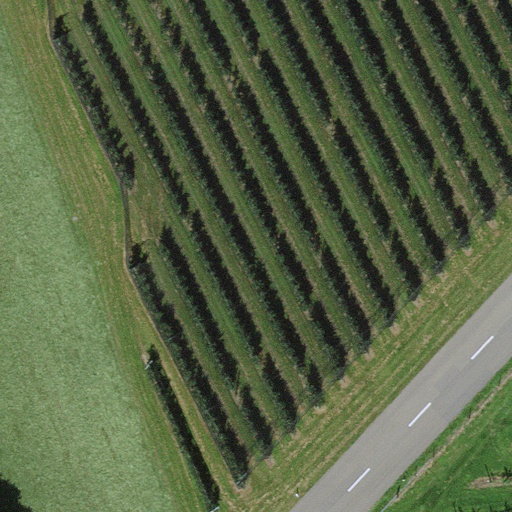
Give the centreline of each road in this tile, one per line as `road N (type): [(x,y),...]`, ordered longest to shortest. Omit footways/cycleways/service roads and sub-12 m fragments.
road 1 (tertiary): [(334,511),(511,320)]
road 2 (track): [(511,411),(424,511)]
